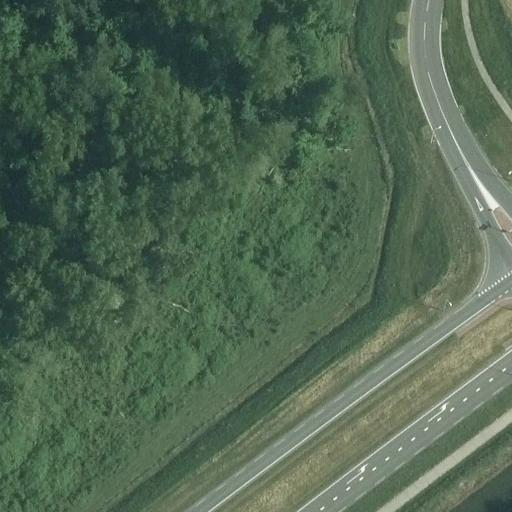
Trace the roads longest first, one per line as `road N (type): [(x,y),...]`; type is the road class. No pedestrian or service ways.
road 1 (primary): [(511,279),(203,511)]
road 2 (primary): [(328,511),(511,368)]
road 3 (secondary): [(471,173),(423,56),(428,0)]
